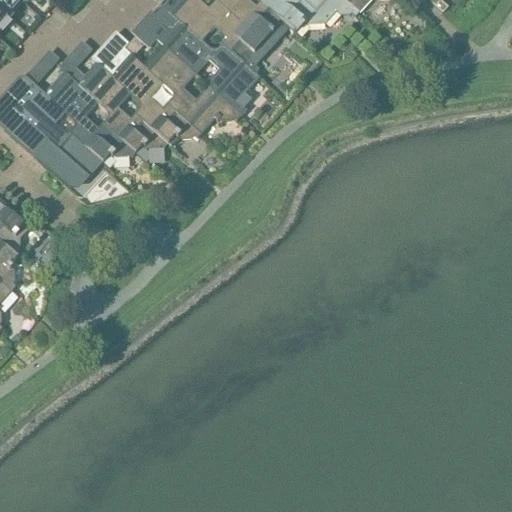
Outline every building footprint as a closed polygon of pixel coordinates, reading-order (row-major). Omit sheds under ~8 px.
[(17,0),(0,0),(0,12),(10,21),(13,18),(8,13),(18,1),(24,6),(24,5),(17,0)] [(182,0),(168,16),(171,19),(181,28),(182,28),(201,45),(202,45),(214,31),(227,42),(222,48),(255,78),(259,73),(255,69),(256,67),(270,52),(216,4),(208,12),(204,8),(211,0),(182,0)] [(219,0),(216,4),(270,52),(284,37),(285,35),(290,39),(294,35),(261,5),(256,10),(244,0),(219,0)] [(327,25),(298,0),(264,0),(265,0),(264,1),(261,5),(294,35),(301,27),(303,29),(305,26),(307,28),(316,27),(318,26),(323,30),(327,25)] [(298,0),(327,25),(333,18),(335,20),(338,17),(340,18),(349,18),(351,16),(355,20),(359,16),(341,0),(298,0)] [(341,0),(359,16),(373,0),(375,2),(377,0),(378,0),(380,1),(389,0),(392,0),(395,3),(397,0),(341,0)] [(436,0),(433,0),(429,5),(442,16),(447,11),(448,10),(436,0)] [(155,19),(154,19),(167,31),(173,37),(162,49),(196,79),(208,65),(219,74),(206,88),(208,90),(242,120),(246,115),(243,112),(242,111),(243,109),(243,100),(245,97),(260,81),(255,78),(222,48),(219,51),(218,52),(216,53),(215,53),(214,53),(212,53),(211,53),(210,52),(202,45),(201,45),(182,28),(181,28),(171,19),(168,16),(162,10),(155,19)] [(0,12),(0,21),(4,17),(9,22),(10,21),(0,12)] [(128,48),(124,52),(130,58),(133,61),(137,56),(128,48)] [(144,70),(143,70),(163,88),(170,95),(171,96),(171,97),(172,97),(172,98),(172,99),(173,100),(172,101),(172,102),(172,103),(172,104),(171,104),(171,105),(168,108),(201,138),(215,123),(217,125),(220,122),(222,123),(231,123),(232,121),(237,125),(242,120),(208,90),(195,104),(183,93),(196,79),(162,49),(144,70)] [(96,57),(92,62),(98,67),(111,79),(111,80),(130,97),(130,98),(138,105),(139,106),(139,107),(140,108),(140,109),(140,111),(140,112),(139,113),(138,114),(135,118),(168,148),(171,150),(179,141),(180,139),(182,141),(191,140),(192,138),(194,140),(197,143),(201,138),(172,112),(168,108),(163,113),(150,102),(163,88),(143,70),(144,70),(133,61),(130,58),(117,73),(98,55),(96,57)] [(64,66),(59,71),(65,77),(78,89),(98,107),(97,107),(105,114),(106,115),(107,116),(107,117),(107,119),(107,120),(107,121),(106,122),(106,123),(102,127),(136,157),(142,150),(144,152),(147,149),(149,150),(158,150),(160,148),(164,152),(168,148),(135,118),(130,123),(118,112),(130,98),(130,97),(111,80),(111,79),(98,67),(86,81),(78,73),(76,72),(74,73),(72,74),(64,66)] [(30,76),(25,80),(32,86),(36,89),(40,85),(30,76)] [(46,98),(45,99),(65,116),(65,117),(72,124),(73,124),(73,125),(74,125),(74,126),(74,127),(75,128),(75,129),(75,130),(74,131),(74,132),(73,132),(73,133),(70,136),(103,166),(103,167),(110,159),(112,161),(114,158),(116,159),(125,159),(127,157),(132,161),(136,157),(102,127),(98,132),(85,121),(97,107),(98,107),(78,89),(65,77),(46,98)] [(21,81),(0,104),(16,117),(7,126),(57,171),(57,170),(57,171),(66,179),(83,178),(96,164),(101,168),(103,166),(70,136),(67,139),(55,128),(65,117),(65,116),(45,99),(46,98),(36,89),(32,86),(25,80),(21,81)] [(0,245),(17,262),(21,257),(17,253),(18,251),(18,242),(16,240),(19,237),(17,236),(24,228),(0,206),(0,245)] [(0,284),(12,295),(15,291),(11,286),(12,285),(12,275),(10,274),(13,271),(11,269),(17,262),(0,245),(0,284)] [(0,284),(0,334),(2,332),(0,330),(0,307),(12,295),(0,284)]
